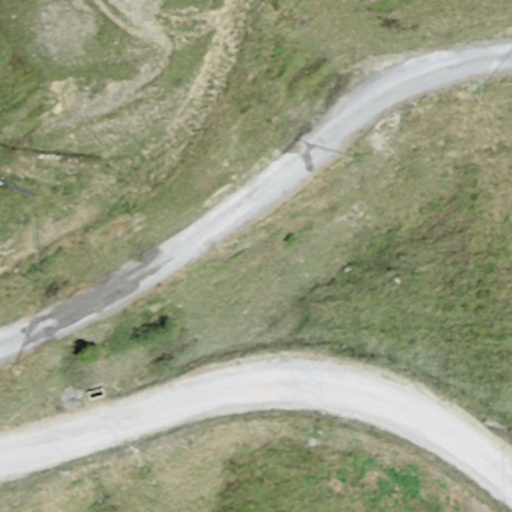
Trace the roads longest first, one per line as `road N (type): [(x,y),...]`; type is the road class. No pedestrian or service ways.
road 1 (track): [(0,336),(119,278),(366,94),(421,67),(511,54)]
road 2 (residential): [(0,456),(193,397),(310,387),(426,420),(511,482)]
